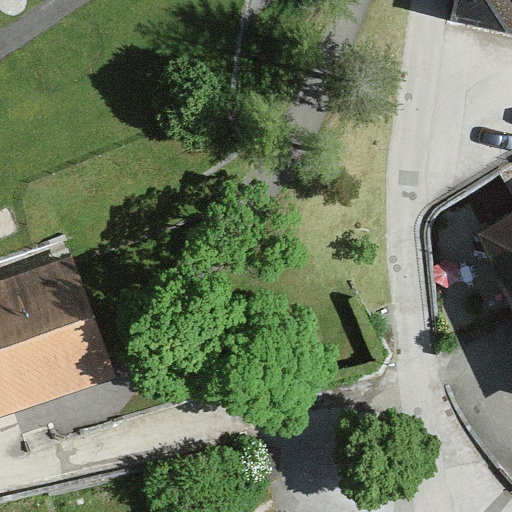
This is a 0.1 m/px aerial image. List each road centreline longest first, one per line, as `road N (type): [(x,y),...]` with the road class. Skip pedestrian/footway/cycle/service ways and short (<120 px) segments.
road 1 (residential): [(420,0),(402,179),(412,324),(438,461),(466,511)]
road 2 (unknown): [(511,100),(402,179)]
